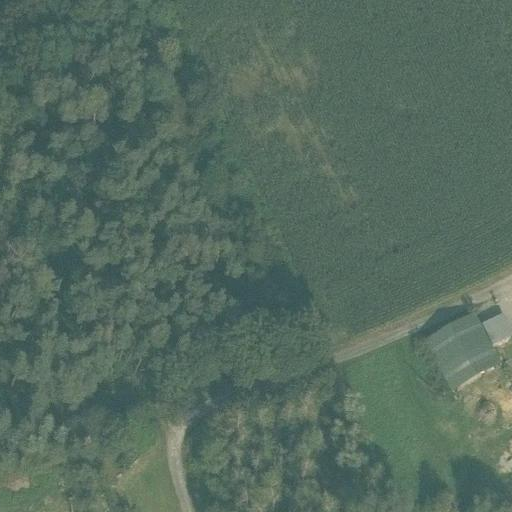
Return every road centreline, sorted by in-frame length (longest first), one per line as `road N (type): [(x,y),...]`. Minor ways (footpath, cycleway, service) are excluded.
road 1 (unclassified): [(164,444),(198,406),(387,339),(511,274)]
road 2 (track): [(0,153),(16,137),(82,208),(164,444)]
